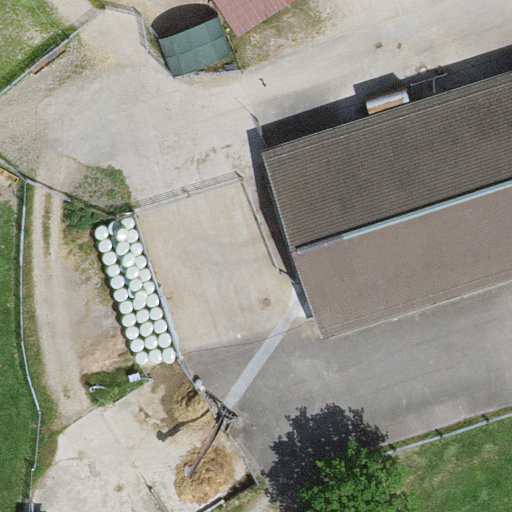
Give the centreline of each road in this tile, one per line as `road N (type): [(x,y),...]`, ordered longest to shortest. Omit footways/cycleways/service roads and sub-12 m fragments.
road 1 (track): [(67,0),(167,113),(252,354),(276,379),(319,393),(376,388),(511,354)]
road 2 (track): [(402,0),(277,92),(0,131)]
